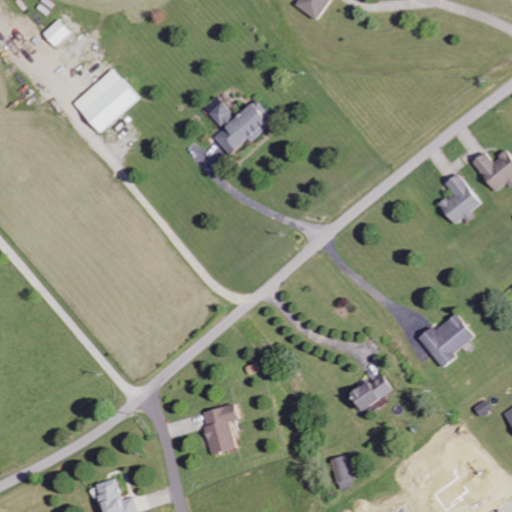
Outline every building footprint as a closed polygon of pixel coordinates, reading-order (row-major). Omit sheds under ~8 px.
[(300,0),(296,6),(317,20),(330,0),(300,0)] [(73,33),(60,19),(44,34),(56,48),(73,33)] [(141,99),(114,69),(74,104),(102,135),(141,99)] [(230,155),(249,138),(253,142),(268,129),(264,123),(271,117),(256,99),(235,118),(217,97),(204,108),(223,130),(215,138),(230,155)] [(475,162),(499,193),(510,184),(511,186),(511,185),(511,155),(509,151),(496,162),(488,152),(475,162)] [(458,226),(467,218),(469,220),(487,206),(461,173),(448,184),(456,194),(441,205),(458,226)] [(439,332),(434,327),(421,339),(447,368),(460,356),(458,354),(478,337),(458,315),(439,332)] [(395,391),(384,374),(350,395),(360,412),(395,391)] [(237,449),(231,422),(243,420),(240,405),(207,412),(210,427),(207,428),(213,455),(237,449)] [(338,490),(356,487),(350,456),(333,459),(338,490)] [(97,485),(103,511),(140,511),(137,498),(125,501),(120,480),(97,485)]
